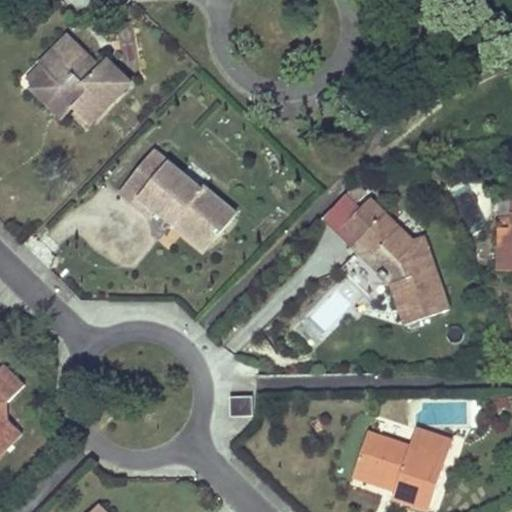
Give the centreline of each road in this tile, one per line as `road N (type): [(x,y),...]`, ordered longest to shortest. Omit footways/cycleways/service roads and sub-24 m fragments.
road 1 (residential): [(219,20),(234,68),(251,82),(293,89),(315,81),(343,47),(340,0)]
road 2 (residential): [(184,440),(204,407),(201,370),(189,350),(153,329),(125,329),(89,350)]
road 3 (residential): [(89,350),(73,392),(77,419),(100,448),(120,458),(155,458),(184,440)]
road 4 (residential): [(89,350),(0,257)]
